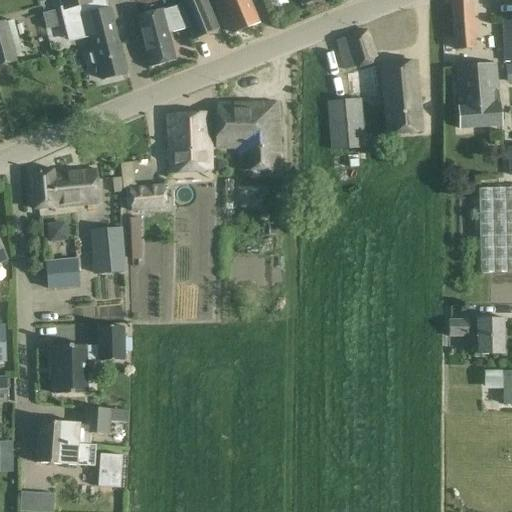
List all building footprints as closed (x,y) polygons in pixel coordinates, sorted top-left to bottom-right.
[(58,0),(61,12),(93,4),(92,0),(58,0)] [(191,42),(219,30),(206,0),(188,0),(177,4),(178,7),(161,12),(161,11),(137,17),(150,66),(174,60),(167,34),(186,29),(191,42)] [(218,0),(233,33),(258,23),(248,0),(218,0)] [(473,0),(450,2),(452,50),(476,49),(473,0)] [(91,56),(92,64),(97,66),(100,79),(125,73),(110,9),(109,8),(94,12),(79,16),(84,38),(90,37),(94,52),(91,56)] [(0,23),(0,66),(17,62),(14,52),(21,50),(13,21),(6,23),(6,21),(0,23)] [(511,21),(502,21),(503,62),(511,61),(511,21)] [(335,40),(343,70),(356,66),(356,67),(378,60),(368,28),(346,35),(346,36),(335,40)] [(415,61),(380,64),(386,134),(421,131),(415,61)] [(495,63),(455,66),(459,129),(500,126),(495,63)] [(365,148),(361,99),(325,102),(330,151),(365,148)] [(237,150),(237,169),(279,169),(278,103),(217,104),(215,150),(237,150)] [(169,162),(169,172),(210,169),(209,113),(166,115),(168,147),(164,150),(164,159),(169,162)] [(31,173),(34,208),(97,202),(96,169),(53,174),(53,171),(31,173)] [(495,175),(478,175),(478,185),(495,185),(495,175)] [(130,213),(166,210),(164,184),(128,187),(130,213)] [(511,187),(477,188),(478,272),(511,272),(511,187)] [(128,217),(129,259),(139,258),(138,217),(128,217)] [(98,274),(99,301),(119,300),(118,273),(124,272),(121,228),(90,230),(93,275),(98,274)] [(47,290),(78,287),(76,260),(45,262),(47,290)] [(477,341),(477,354),(503,354),(502,319),(477,319),(447,320),(448,338),(466,337),(466,341),(477,341)] [(53,377),(53,395),(87,394),(92,389),(92,376),(87,373),(87,362),(124,361),(124,327),(96,327),(97,348),(86,348),(86,345),(49,345),(50,377),(53,377)] [(511,405),(511,372),(503,372),(503,406),(511,405)] [(65,444),(89,445),(90,435),(107,436),(110,409),(84,408),(83,423),(38,420),(37,440),(65,442),(65,444)] [(65,442),(37,440),(35,462),(95,466),(95,462),(96,446),(89,445),(65,444),(65,442)] [(0,458),(12,458),(12,443),(0,443),(0,458)] [(101,488),(120,489),(122,463),(95,462),(95,466),(95,476),(102,477),(101,488)]
